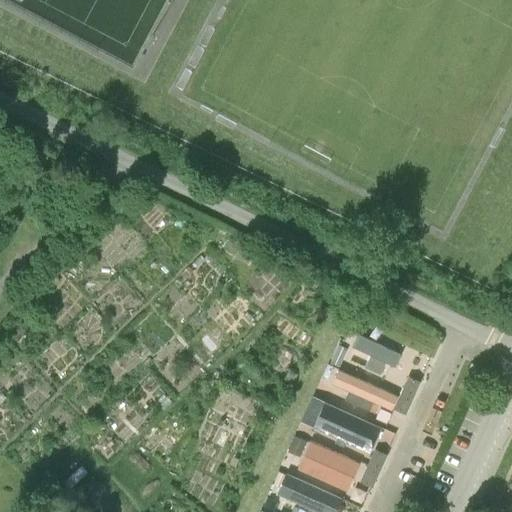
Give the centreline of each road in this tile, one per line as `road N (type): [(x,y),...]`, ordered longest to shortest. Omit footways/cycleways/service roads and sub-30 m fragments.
road 1 (unclassified): [(511,346),(0,96)]
road 2 (unknown): [(464,323),(376,511)]
road 3 (residential): [(452,511),(511,380)]
